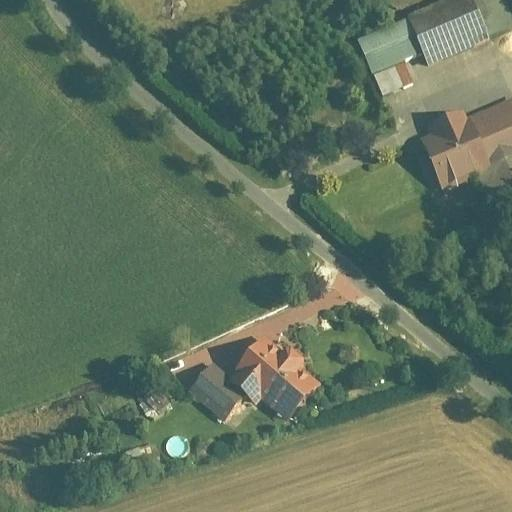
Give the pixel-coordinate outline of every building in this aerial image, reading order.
[(496,0),(466,0),(461,2),(481,46),(511,33),(496,0)] [(425,71),(481,46),(461,2),(406,26),(421,60),(425,71)] [(399,70),(421,60),(406,26),(354,49),(369,83),(372,82),(399,70)] [(399,70),(372,82),(381,102),(408,90),(399,70)] [(511,106),(464,128),(460,119),(429,132),(433,141),(419,147),(440,195),(478,179),(496,220),(511,213),(511,106)] [(320,394),(268,349),(234,387),(251,402),(256,396),(292,427),(320,394)] [(228,427),(251,402),(234,387),(217,372),(195,398),(228,427)]
